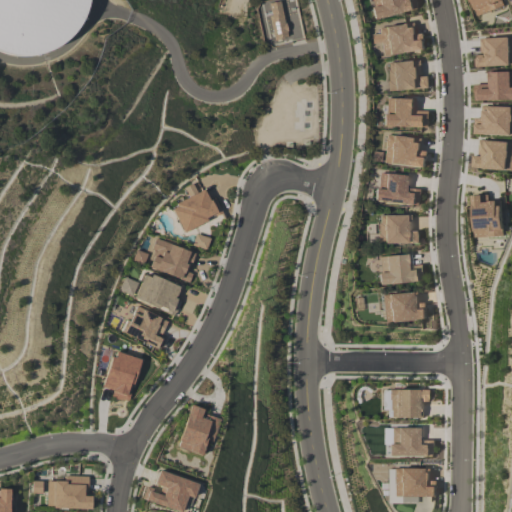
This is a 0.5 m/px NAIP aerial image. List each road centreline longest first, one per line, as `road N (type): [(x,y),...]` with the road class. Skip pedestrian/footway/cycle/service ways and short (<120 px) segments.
road 1 (residential): [(326,0),(337,33),(335,165),(305,339),(305,444),(329,511)]
road 2 (residential): [(457,511),(461,360),(442,223),(452,144),(441,0)]
road 3 (residential): [(129,450),(220,325),(266,185),(297,176),(331,185)]
road 4 (residential): [(305,363),(461,360)]
road 5 (residential): [(0,457),(60,443),(129,450)]
